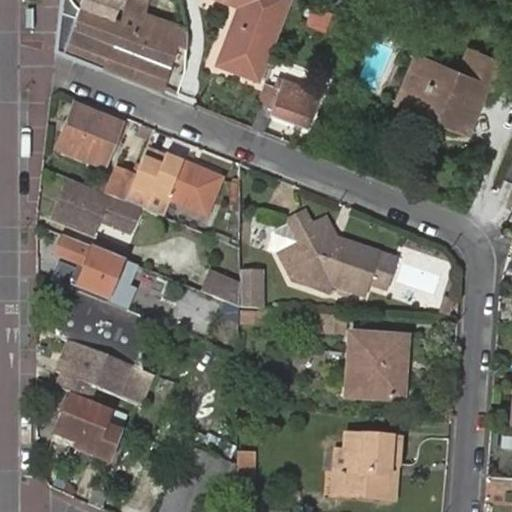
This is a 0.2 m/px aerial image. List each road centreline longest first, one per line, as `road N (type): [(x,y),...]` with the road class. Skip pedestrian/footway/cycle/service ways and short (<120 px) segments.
road 1 (residential): [(462,511),(478,230),(62,73),(6,66)]
road 2 (tertiary): [(6,66),(5,502)]
